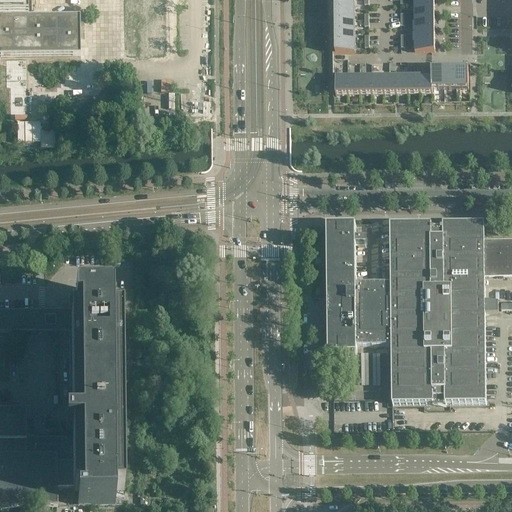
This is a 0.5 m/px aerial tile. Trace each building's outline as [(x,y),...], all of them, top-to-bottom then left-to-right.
[(0,0),(0,18),(31,18),(31,0),(0,0)] [(414,0),(415,11),(435,11),(434,0),(414,0)] [(336,12),(356,11),(356,1),(336,1),(336,12)] [(336,22),(356,22),(356,11),(336,12),(336,22)] [(415,22),(435,21),(435,11),(415,11),(415,22)] [(31,18),(0,18),(0,57),(81,56),(81,17),(31,18)] [(415,32),(435,32),(435,21),(415,22),(415,32)] [(336,33),(356,33),(356,22),(336,22),(336,33)] [(415,43),(435,43),(435,32),(415,32),(415,43)] [(336,44),(356,44),(356,33),(336,33),(336,44)] [(415,54),(435,54),(435,43),(415,43),(415,54)] [(336,55),(356,55),(356,44),(336,44),(336,55)] [(349,65),(349,61),(337,61),(337,77),(359,76),(359,65),(349,65)] [(433,77),(433,90),(445,90),(445,71),(432,71),(432,77),(433,77)] [(445,71),(445,90),(457,90),(457,71),(445,71)] [(457,71),(457,90),(469,90),(469,71),(457,71)] [(421,78),(421,97),(433,96),(433,90),(433,77),(432,77),(421,78)] [(336,78),(336,97),(349,97),(349,78),(336,78)] [(349,78),(349,97),(361,97),(361,78),(349,78)] [(361,78),(361,97),(373,97),(373,78),(361,78)] [(373,78),(373,97),(385,97),(385,78),(373,78)] [(385,78),(385,97),(397,97),(397,78),(385,78)] [(397,78),(397,97),(409,97),(409,78),(397,78)] [(409,78),(409,97),(421,97),(421,78),(409,78)] [(147,131),(147,123),(138,123),(138,131),(147,131)] [(486,405),(485,316),(498,314),(498,304),(485,303),(485,284),(485,277),(511,277),(511,244),(485,245),(484,226),(443,226),(443,227),(432,227),(432,226),(392,226),(391,226),(391,227),(391,229),(391,235),(391,269),(392,285),(376,285),(356,285),(356,247),(359,247),(359,250),(365,250),(365,247),(368,247),(367,241),(356,241),(356,227),(327,227),(327,228),(328,316),(329,351),(329,353),(330,353),(345,353),(345,358),(345,364),(357,364),(357,356),(357,348),(392,348),(393,405),(393,406),(434,406),(434,399),(438,399),(438,406),(486,405)] [(50,439),(50,438),(46,438),(45,438),(44,437),(43,437),(42,437),(42,438),(41,438),(37,438),(37,436),(37,440),(26,440),(26,414),(15,414),(15,409),(0,408),(0,509),(57,509),(57,507),(57,491),(73,490),(73,495),(83,495),(83,500),(77,500),(78,506),(87,506),(115,506),(115,499),(114,497),(114,495),(115,495),(124,495),(122,317),(112,317),(112,311),(113,311),(113,296),(75,297),(75,309),(75,311),(76,311),(76,312),(76,318),(72,318),(71,318),(71,322),(71,332),(72,422),(70,422),(66,422),(66,433),(70,433),(72,433),(72,439),(50,439)] [(76,312),(18,313),(18,333),(71,332),(71,322),(71,318),(76,318),(76,312)] [(35,328),(35,318),(18,318),(18,313),(0,313),(0,333),(18,333),(18,328),(35,328)]
